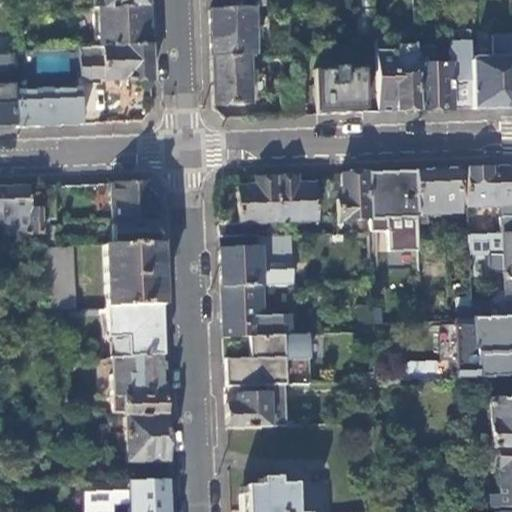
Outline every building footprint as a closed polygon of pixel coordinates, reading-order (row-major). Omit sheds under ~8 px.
[(206,0),(206,9),(252,7),(262,7),(261,0),(206,0)] [(355,0),(356,3),(356,9),(371,8),(371,0),(355,0)] [(93,8),(91,8),(92,48),(148,46),(147,25),(146,6),(93,8)] [(252,7),(206,9),(207,35),(208,58),(246,56),(253,56),(252,7)] [(467,29),(445,30),(446,60),(431,61),(431,44),(414,45),(416,111),(441,111),(450,110),(449,80),(468,79),(467,60),(467,29)] [(511,96),(511,31),(489,32),(490,60),(467,60),(468,79),(469,109),(488,108),(503,108),(511,96)] [(393,51),(373,52),(375,113),(398,112),(416,111),(414,45),(393,45),(393,51)] [(92,48),(76,49),(77,80),(100,79),(125,78),(126,81),(150,80),(149,63),(148,46),(92,48)] [(11,54),(0,54),(0,128),(12,128),(12,90),(11,54)] [(246,56),(208,58),(209,78),(210,106),(248,104),(246,56)] [(336,115),(361,114),(359,69),(312,71),(313,116),(336,115)] [(301,116),(300,83),(280,84),(281,117),(301,116)] [(31,91),(12,90),(12,128),(59,126),(79,125),(77,87),(33,88),(31,91)] [(484,166),(465,167),(467,205),(498,204),(511,203),(511,171),(506,165),(484,166)] [(459,210),(457,168),(430,169),(415,169),(417,212),(425,211),(459,210)] [(367,230),(387,229),(388,250),(418,248),(417,222),(417,212),(415,169),(386,170),(364,171),(366,217),(367,230)] [(366,217),(364,171),(350,172),(339,172),(339,198),(334,198),(336,218),(366,217)] [(295,182),(295,174),(284,175),(275,175),(276,220),(315,219),(314,181),(305,182),(295,182)] [(276,220),(275,175),(256,176),(252,176),(253,184),(235,185),(236,221),(216,222),(217,236),(244,235),(243,221),(276,220)] [(110,182),(109,182),(111,215),(111,224),(156,222),(156,207),(155,197),(145,198),(144,180),(110,182)] [(55,217),(53,184),(48,184),(40,185),(40,207),(41,218),(48,218),(55,217)] [(28,207),(28,185),(0,186),(0,227),(1,227),(1,236),(41,234),(41,218),(40,207),(28,207)] [(511,230),(511,203),(498,204),(499,231),(511,230)] [(426,222),(425,211),(417,212),(417,222),(426,222)] [(48,223),(48,218),(41,218),(41,234),(42,246),(55,246),(54,223),(48,223)] [(157,235),(156,222),(111,224),(112,244),(157,243),(157,235)] [(511,230),(499,231),(468,232),(469,253),(502,252),(504,293),(511,292),(511,230)] [(158,282),(157,243),(112,244),(102,244),(104,308),(124,307),(137,306),(159,304),(158,282)] [(72,245),(55,246),(42,246),(44,312),(74,310),(72,245)] [(219,287),(259,285),(258,258),(263,258),(263,254),(271,254),(271,245),(217,247),(218,262),(219,287)] [(260,314),(259,285),(219,287),(220,309),(221,336),(246,335),(289,334),(288,313),(260,314)] [(136,308),(137,306),(124,307),(125,330),(128,329),(128,331),(126,333),(126,336),(126,338),(128,340),(129,340),(132,341),(133,356),(161,354),(160,329),(159,306),(136,308)] [(104,332),(125,330),(124,307),(104,308),(103,308),(104,332)] [(471,317),(471,307),(455,307),(456,318),(471,317)] [(380,309),(358,310),(359,322),(381,321),(380,309)] [(0,328),(45,327),(44,312),(0,314),(0,328)] [(456,318),(452,318),(454,376),(511,373),(511,323),(511,316),(471,317),(456,318)] [(308,383),(306,333),(289,334),(246,335),(247,359),(222,360),(222,365),(223,387),(265,385),(281,384),(308,383)] [(108,357),(110,396),(163,394),(162,375),(161,354),(133,356),(116,357),(108,357)] [(407,359),(406,372),(436,374),(437,361),(407,359)] [(373,395),(373,379),(360,380),(361,396),(373,395)] [(281,384),(265,385),(265,393),(266,424),(283,424),(281,384)] [(233,402),(223,403),(224,414),(224,426),(266,424),(265,393),(233,394),(233,402)] [(110,396),(110,412),(122,411),(123,414),(164,413),(163,394),(110,396)] [(511,443),(511,396),(488,397),(490,445),(511,443)] [(164,414),(164,413),(123,414),(124,462),(166,460),(165,436),(164,414)] [(12,444),(10,418),(0,418),(0,425),(1,443),(2,445),(12,444)] [(375,450),(387,450),(386,422),(374,423),(375,450)] [(511,443),(490,445),(490,447),(494,447),(497,493),(489,494),(489,506),(511,504),(511,443)] [(242,484),(243,511),(303,511),(304,511),(293,511),(292,482),(276,483),(276,475),(257,476),(257,483),(242,484)] [(167,511),(167,499),(166,479),(122,481),(123,504),(134,504),(135,507),(141,506),(141,501),(146,501),(146,511),(167,511)] [(14,494),(14,485),(5,486),(7,509),(7,511),(16,511),(14,494)] [(26,485),(14,485),(14,494),(26,494),(26,485)]
